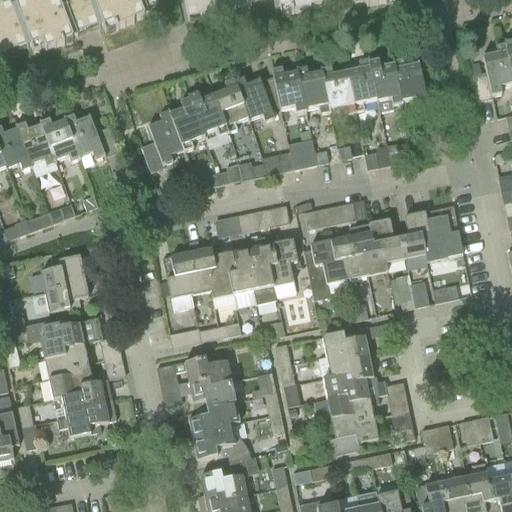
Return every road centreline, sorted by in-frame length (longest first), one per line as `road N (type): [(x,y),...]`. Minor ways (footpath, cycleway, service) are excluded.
road 1 (residential): [(142,473),(153,439),(116,229),(471,174)]
road 2 (residential): [(471,174),(511,371)]
road 3 (residential): [(511,405),(423,418),(406,322)]
road 4 (residential): [(471,174),(462,81),(443,15),(455,0)]
road 5 (residential): [(142,473),(0,503)]
